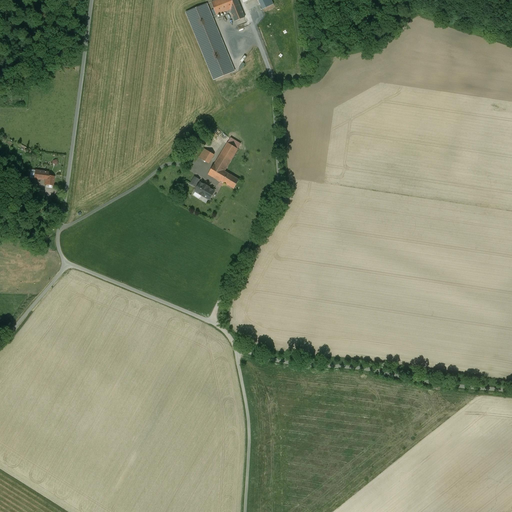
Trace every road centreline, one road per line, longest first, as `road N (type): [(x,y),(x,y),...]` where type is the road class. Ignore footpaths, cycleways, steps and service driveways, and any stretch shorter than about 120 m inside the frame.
road 1 (unclassified): [(236,348),(511,391)]
road 2 (unclassified): [(91,0),(57,239),(67,263)]
road 3 (track): [(274,84),(277,191),(209,321)]
road 4 (unclassified): [(67,263),(209,321),(236,348)]
road 5 (unclassified): [(236,348),(248,425),(245,511)]
